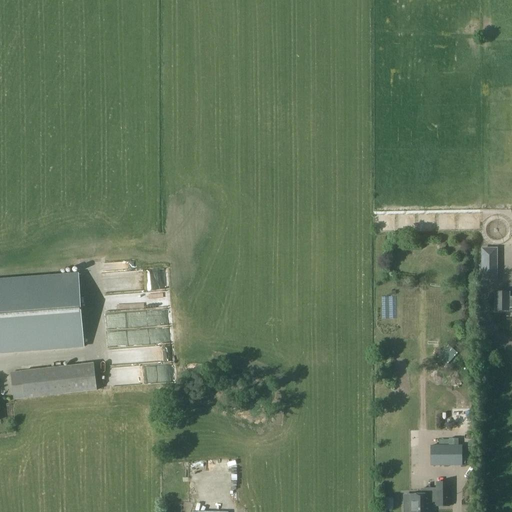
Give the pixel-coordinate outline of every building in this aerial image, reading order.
[(496,279),(496,255),(482,255),(482,279),(496,279)] [(0,277),(0,352),(85,346),(80,272),(0,277)] [(133,291),(133,293),(146,293),(145,283),(129,283),(129,291),(133,291)] [(511,302),(509,302),(509,293),(495,293),(495,311),(509,311),(509,309),(511,308),(511,302)] [(390,310),(391,360),(416,360),(415,309),(390,310)] [(123,334),(151,334),(151,318),(105,319),(105,341),(123,341),(123,334)] [(17,397),(97,388),(95,362),(14,372),(17,397)] [(461,446),(431,446),(431,466),(461,466),(461,446)] [(408,511),(429,511),(429,505),(435,505),(435,507),(448,507),(448,484),(435,484),(435,490),(420,490),(420,495),(409,495),(409,496),(408,511)]
